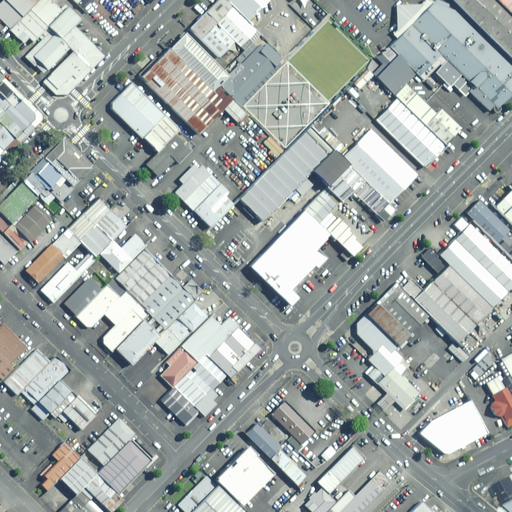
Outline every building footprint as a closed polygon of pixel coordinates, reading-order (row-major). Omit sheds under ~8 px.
[(0,0),(0,22),(6,29),(35,0),(0,0)] [(20,43),(24,39),(28,42),(32,38),(42,28),(58,13),(54,10),(44,0),(36,0),(6,29),(20,43)] [(213,0),(200,14),(231,44),(239,52),(256,35),(242,22),(220,0),(213,0)] [(220,0),(242,22),(263,0),(220,0)] [(511,16),(496,0),(454,0),(511,58),(511,16)] [(511,0),(496,0),(511,16),(511,0)] [(461,97),(471,87),(474,91),(468,96),(484,112),(511,85),(511,76),(449,11),(430,3),(385,48),(401,64),(415,79),(439,55),(445,61),(431,74),(445,89),(449,85),(461,97)] [(58,13),(42,28),(55,41),(69,27),(75,21),(62,8),(58,13)] [(200,14),(187,27),(218,57),(231,44),(200,14)] [(78,63),(86,71),(95,62),(100,58),(69,27),(55,41),(64,50),(69,54),(78,63)] [(55,41),(42,28),(32,38),(35,41),(20,56),(39,75),(64,50),(55,41)] [(163,51),(206,94),(213,87),(224,76),(219,72),(180,33),(163,51)] [(224,76),(213,87),(237,110),(284,62),(256,35),(239,52),(219,72),(224,76)] [(385,48),(363,69),(439,146),(457,128),(438,109),(433,114),(392,72),(401,64),(385,48)] [(213,87),(206,94),(163,51),(135,79),(192,135),(218,110),(235,126),(244,117),(237,110),(213,87)] [(49,94),(63,94),(86,71),(78,63),(69,54),(39,84),(48,93),(49,94)] [(7,87),(0,80),(0,128),(11,139),(35,115),(7,87)] [(174,130),(127,84),(104,107),(151,154),(174,130)] [(393,100),(372,121),(420,169),(441,148),(393,100)] [(244,193),(239,198),(262,221),(312,170),(332,150),(309,127),(244,193)] [(0,128),(0,150),(11,139),(0,128)] [(371,128),(342,157),(365,179),(389,203),(418,174),(371,128)] [(172,164),(186,150),(170,135),(140,166),(153,178),(170,161),(172,164)] [(44,204),(50,197),(54,200),(86,168),(58,140),(0,198),(0,263),(0,264),(46,218),(29,201),(35,195),(44,204)] [(322,191),(337,206),(342,201),(343,201),(353,191),(365,179),(342,157),(334,148),(332,150),(312,170),(328,186),(322,191)] [(228,206),(220,198),(224,194),(197,167),(193,170),(188,165),(173,179),(179,185),(171,193),(206,228),(228,206)] [(389,203),(365,179),(353,191),(383,221),(395,209),(389,203)] [(322,191),(304,209),(319,224),(330,213),(337,206),(322,191)] [(511,193),(510,191),(493,207),(511,225),(511,193)] [(74,219),(63,231),(75,243),(106,213),(93,201),(74,219)] [(511,265),(511,245),(502,235),(505,233),(475,203),(462,215),(486,239),(511,265)] [(304,209),(248,266),(289,306),(297,298),(289,289),(313,266),(315,268),(325,258),(315,248),(329,233),(319,224),(304,209)] [(106,213),(75,243),(92,260),(96,256),(110,242),(122,230),(111,219),(106,213)] [(337,242),(338,242),(352,256),(361,247),(353,239),(355,237),(347,230),(349,228),(337,216),(336,218),(330,213),(319,224),(329,233),(337,242)] [(485,310),(511,283),(511,274),(456,218),(449,226),(456,233),(433,257),(485,310)] [(63,231),(21,272),(33,285),(75,243),(63,231)] [(96,256),(114,274),(140,249),(142,246),(131,235),(117,248),(110,242),(96,256)] [(192,302),(140,249),(110,279),(122,292),(146,316),(148,319),(158,329),(161,332),(189,304),(192,302)] [(469,326),(485,310),(433,257),(425,249),(417,258),(435,276),(428,284),(469,326)] [(87,255),(71,272),(64,264),(38,290),(49,302),(71,281),(92,260),(87,255)] [(88,278),(60,305),(73,318),(100,290),(88,278)] [(428,284),(418,294),(406,283),(399,290),(425,316),(452,343),(469,326),(428,284)] [(122,292),(116,298),(104,286),(100,290),(73,318),(83,328),(86,328),(100,314),(111,326),(98,339),(98,341),(109,353),(111,350),(140,321),(146,316),(122,292)] [(404,337),(425,316),(399,290),(395,286),(374,307),(404,337)] [(204,319),(189,304),(161,332),(155,338),(152,340),(167,356),(204,319)] [(391,350),(404,337),(374,307),(373,306),(360,319),(391,350)] [(158,329),(148,319),(143,324),(152,334),(158,329)] [(206,321),(178,348),(180,349),(193,363),(201,356),(203,358),(234,328),(228,322),(225,319),(216,328),(208,319),(206,321)] [(362,372),(374,384),(390,368),(399,359),(391,350),(360,319),(349,330),(371,352),(363,360),(368,366),(362,372)] [(140,321),(111,350),(127,367),(152,340),(155,338),(152,334),(143,324),(140,321)] [(0,381),(10,371),(7,368),(25,350),(0,326),(0,381)] [(234,328),(203,358),(225,380),(256,351),(234,328)] [(167,366),(156,376),(168,388),(170,386),(187,369),(193,363),(180,349),(164,364),(167,366)] [(45,363),(33,350),(0,384),(13,396),(19,389),(45,363)] [(492,358),(485,351),(468,369),(474,376),(492,358)] [(511,351),(495,360),(511,392),(511,351)] [(45,363),(19,389),(32,402),(53,380),(65,368),(52,356),(45,363)] [(201,356),(187,369),(208,391),(222,378),(201,356)] [(416,394),(390,368),(374,384),(383,394),(391,401),(400,411),(416,394)] [(213,397),(187,369),(170,386),(194,411),(200,418),(213,405),(209,401),(213,397)] [(53,380),(32,402),(50,419),(58,411),(70,397),(53,380)] [(168,388),(156,399),(180,424),(194,411),(170,386),(168,388)] [(511,421),(511,404),(503,388),(485,397),(501,427),(511,421)] [(391,401),(383,394),(374,403),(381,411),(391,401)] [(70,397),(58,411),(78,429),(91,415),(70,397)] [(281,402),(266,417),(295,447),(310,432),(281,402)] [(479,436),(463,405),(423,425),(415,435),(436,455),(442,456),(479,436)] [(82,450),(98,467),(124,442),(131,435),(115,418),(82,450)] [(253,424),(241,435),(291,488),(300,479),(273,451),(276,448),(253,424)] [(89,476),(110,497),(145,463),(124,442),(98,467),(89,476)] [(36,486),(41,492),(53,480),(73,460),(58,444),(47,455),(53,462),(48,466),(46,464),(36,475),(41,481),(36,486)] [(336,452),(330,446),(320,455),(326,462),(336,452)] [(321,488),(328,495),(363,459),(351,447),(316,483),(321,488)] [(242,450),(210,482),(236,508),(268,476),(242,450)] [(73,460),(53,480),(70,497),(79,489),(90,477),(89,476),(73,460)] [(325,511),(360,511),(391,482),(379,471),(354,497),(348,491),(336,502),(325,511)] [(511,474),(490,486),(500,506),(511,499),(511,474)] [(90,477),(79,489),(89,499),(102,511),(106,511),(116,503),(110,497),(90,477)] [(233,511),(201,481),(173,509),(176,511),(233,511)] [(328,495),(321,488),(315,494),(314,492),(308,498),(309,500),(303,506),(309,511),(325,511),(336,502),(328,495)] [(88,511),(82,505),(89,499),(79,489),(70,497),(55,511),(88,511)] [(511,511),(511,499),(500,506),(509,511),(511,511)] [(435,511),(431,508),(429,510),(420,502),(410,511),(435,511)]
